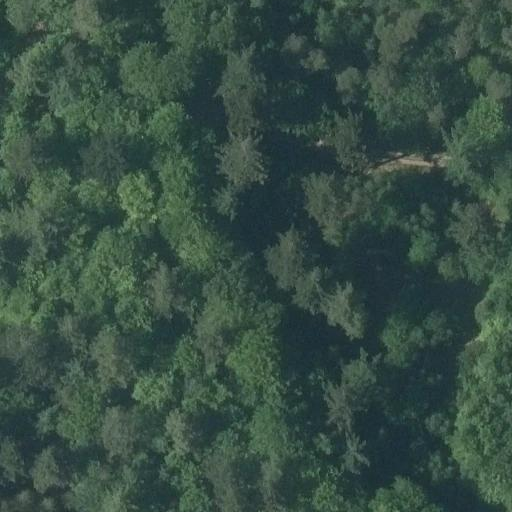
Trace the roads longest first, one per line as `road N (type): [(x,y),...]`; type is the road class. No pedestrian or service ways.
road 1 (track): [(213,0),(197,151),(211,249),(332,511)]
road 2 (track): [(72,0),(135,75),(199,119),(511,171)]
